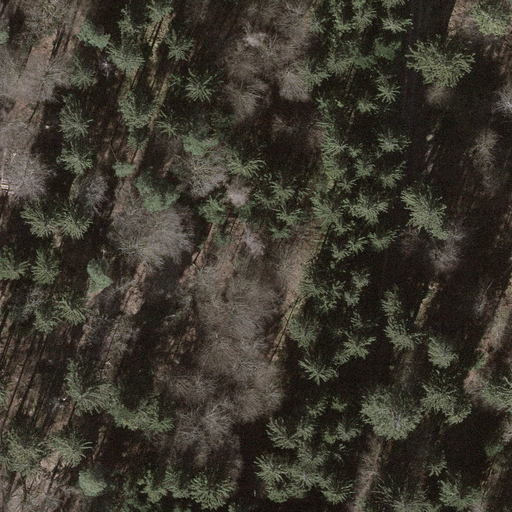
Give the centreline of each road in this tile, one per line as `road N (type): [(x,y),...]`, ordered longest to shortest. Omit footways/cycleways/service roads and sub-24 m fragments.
road 1 (track): [(369,511),(410,0)]
road 2 (track): [(0,20),(7,74),(0,146)]
